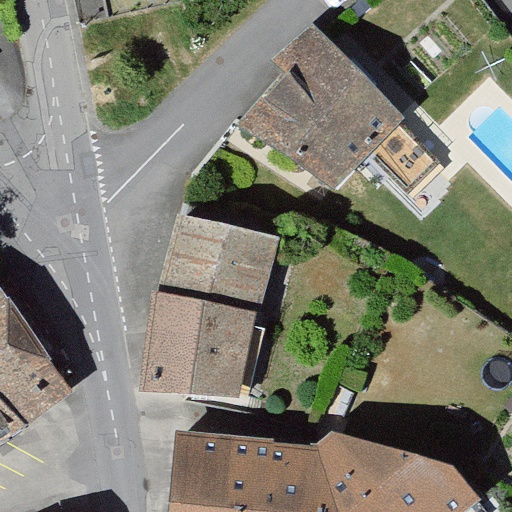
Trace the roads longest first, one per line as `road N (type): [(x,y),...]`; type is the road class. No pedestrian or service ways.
road 1 (residential): [(82,227),(304,0)]
road 2 (residential): [(134,511),(82,227)]
road 3 (residential): [(82,227),(37,0)]
